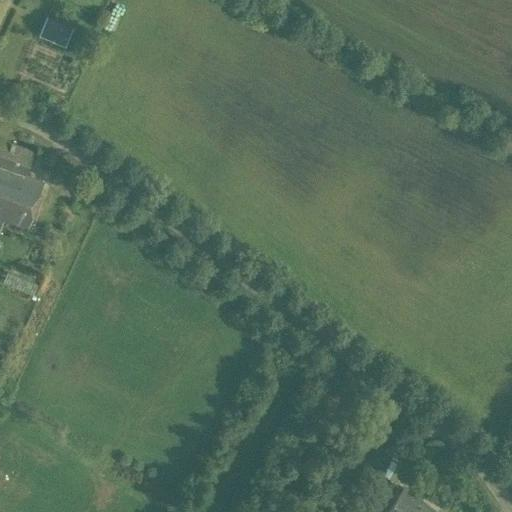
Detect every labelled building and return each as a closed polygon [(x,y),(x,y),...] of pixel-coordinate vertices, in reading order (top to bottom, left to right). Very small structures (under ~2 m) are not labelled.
[(63,47),(71,28),(46,17),(38,36),(63,47)] [(0,140),(0,166),(23,174),(31,152),(0,140)] [(0,225),(2,219),(26,227),(42,181),(23,174),(0,166),(0,225)] [(343,499),(344,497),(354,503),(386,457),(361,439),(328,486),(340,494),(338,496),(343,499)] [(437,511),(402,487),(384,511),(437,511)]
